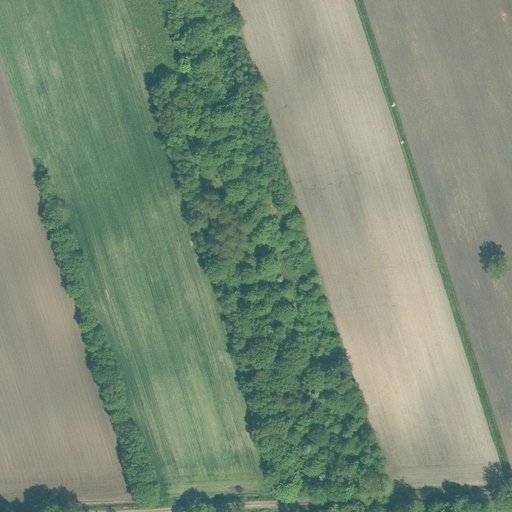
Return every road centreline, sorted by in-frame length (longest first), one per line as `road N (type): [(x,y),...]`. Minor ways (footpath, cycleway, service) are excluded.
road 1 (track): [(117,511),(373,499),(354,414),(283,326),(179,0)]
road 2 (track): [(511,494),(373,499)]
